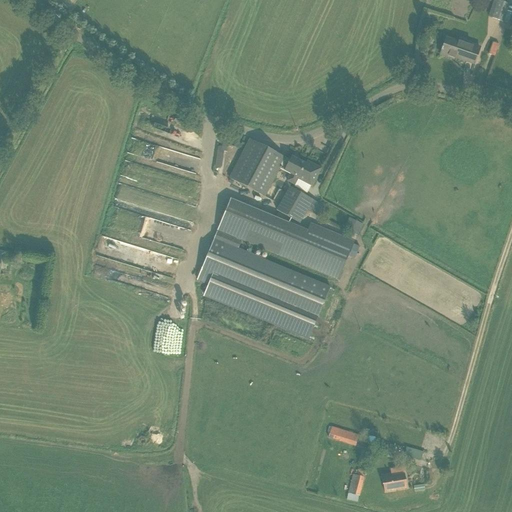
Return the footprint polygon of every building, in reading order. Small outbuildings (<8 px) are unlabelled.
[(497,1),(491,18),(508,24),(511,14),(511,5),(497,0),(497,1)] [(442,48),(441,48),(441,50),(442,50),(440,55),(448,58),(449,56),(474,64),(479,47),(465,42),(464,45),(446,38),(442,48)] [(492,42),(488,54),(494,57),(498,45),(492,42)] [(247,145),(229,178),(264,197),(279,168),(290,174),(286,181),(294,186),(298,179),(305,183),(312,187),(321,168),(315,165),(307,161),(305,164),(291,156),(289,160),(285,157),(285,158),(249,139),(247,145)] [(289,187),(276,210),(300,224),(308,209),(319,215),(324,207),(320,205),(289,187)] [(227,207),(217,230),(246,242),(255,219),(227,207)] [(161,220),(153,229),(160,236),(169,227),(161,220)] [(304,239),(294,262),(338,280),(348,257),(351,249),(307,231),(304,239)] [(216,232),(196,280),(208,285),(203,295),(309,339),(313,328),(330,287),(235,248),(238,241),(216,232)] [(107,250),(109,243),(99,240),(97,246),(107,250)] [(142,244),(142,253),(159,252),(159,243),(142,244)] [(331,426),(328,438),(355,447),(357,441),(359,434),(331,426)] [(410,449),(405,448),(403,457),(420,462),(423,453),(410,449)] [(391,474),(381,475),(382,482),(384,492),(407,488),(403,469),(403,467),(390,470),(391,474)] [(359,496),(365,470),(357,468),(356,474),(353,473),(348,494),(359,496)]
